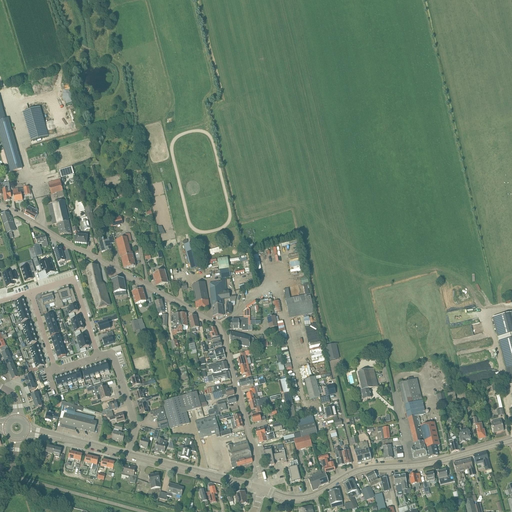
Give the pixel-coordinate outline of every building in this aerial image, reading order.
[(0,135),(11,172),(22,169),(8,119),(5,120),(0,101),(0,135)] [(40,107),(22,112),(31,142),(48,137),(40,107)] [(71,167),(59,171),(61,178),(73,174),(71,167)] [(49,186),(51,195),(62,192),(60,183),(59,180),(48,182),(49,186)] [(9,183),(2,184),(2,186),(4,197),(5,202),(10,201),(9,198),(11,197),(10,192),(10,188),(9,183)] [(13,194),(14,202),(23,200),(22,195),(25,194),(25,195),(30,195),(29,190),(29,187),(24,188),(21,189),(12,190),(13,194)] [(101,197),(100,197),(100,198),(96,197),(96,203),(97,204),(99,206),(100,206),(103,206),(104,205),(104,201),(101,197)] [(48,202),(48,205),(52,225),(58,224),(61,235),(71,234),(65,201),(52,204),(51,201),(48,202)] [(24,214),(34,220),(37,215),(37,211),(29,206),(24,214)] [(90,207),(84,208),(87,217),(90,229),(96,227),(90,207)] [(1,215),(9,240),(13,238),(11,232),(15,231),(13,225),(14,225),(11,216),(10,217),(9,214),(1,215)] [(87,217),(81,218),(85,230),(90,229),(87,217)] [(110,220),(111,227),(123,224),(121,217),(110,220)] [(75,232),(75,235),(76,235),(75,243),(86,245),(87,240),(87,236),(85,236),(79,236),(80,231),(78,231),(77,227),(73,228),(74,233),(75,232)] [(124,239),(116,241),(120,255),(120,258),(121,258),(124,269),(136,267),(134,262),(132,252),(131,253),(129,244),(132,243),(129,234),(124,236),(124,239)] [(45,236),(35,239),(37,244),(37,245),(39,244),(42,243),(47,242),(45,236)] [(111,238),(107,239),(108,241),(104,242),(103,239),(99,240),(100,248),(102,253),(107,251),(108,252),(112,251),(111,245),(116,243),(114,236),(111,236),(111,238)] [(194,242),(184,245),(190,269),(199,267),(194,242)] [(37,244),(34,245),(34,246),(37,257),(42,255),(39,246),(38,246),(37,245),(37,244)] [(61,248),(54,250),(58,263),(65,261),(65,263),(71,261),(68,251),(64,252),(64,253),(62,253),(61,248)] [(228,257),(218,259),(219,270),(220,270),(229,268),(228,257)] [(50,262),(40,265),(41,269),(44,277),(54,274),(50,262)] [(87,273),(90,286),(97,310),(111,306),(105,285),(102,282),(99,270),(98,265),(86,268),(87,273)] [(29,267),(19,271),(24,283),(33,279),(29,267)] [(210,284),(212,306),(223,305),(222,299),(230,298),(229,293),(229,291),(226,291),(225,282),(224,278),(230,277),(229,268),(220,270),(221,279),(220,279),(221,283),(210,284)] [(153,274),(155,282),(156,287),(168,284),(167,279),(165,271),(153,274)] [(9,277),(2,279),(5,289),(12,287),(11,283),(13,283),(12,278),(9,279),(9,277)] [(112,280),(114,293),(126,291),(123,279),(112,280)] [(179,282),(180,287),(181,287),(182,290),(187,289),(186,284),(185,284),(184,281),(179,282)] [(196,304),(196,309),(209,308),(208,303),(205,283),(192,286),(196,304)] [(69,288),(63,290),(66,299),(71,298),(73,304),(77,303),(72,289),(69,290),(69,288)] [(133,297),(136,305),(146,301),(144,293),(143,289),(132,292),(133,297)] [(58,294),(55,294),(60,308),(64,307),(62,301),(66,299),(63,290),(57,292),(58,294)] [(52,293),(46,295),(49,305),(54,303),(56,310),(60,308),(55,294),(53,295),(52,293)] [(41,299),(39,300),(43,314),(47,312),(45,306),(49,305),(46,295),(41,297),(41,299)] [(310,295),(285,300),(289,318),(314,313),(310,295)] [(272,302),(275,312),(281,311),(279,300),(272,302)] [(156,307),(159,314),(165,312),(163,305),(162,301),(155,302),(156,307)] [(230,303),(227,302),(226,313),(231,313),(232,309),(232,306),(235,306),(236,306),(237,302),(235,302),(230,303)] [(77,305),(67,308),(69,314),(68,315),(69,317),(75,316),(74,313),(78,311),(77,309),(78,309),(77,305)] [(223,305),(212,306),(212,312),(213,317),(224,316),(223,305)] [(232,321),(229,321),(229,325),(246,325),(248,325),(248,326),(250,326),(259,325),(261,323),(260,321),(255,321),(250,322),(250,317),(250,310),(248,308),(247,309),(243,311),(244,319),(232,319),(232,321)] [(511,313),(493,318),(510,385),(511,384),(511,313)] [(54,314),(44,317),(46,322),(56,319),(54,314)] [(98,324),(97,325),(98,328),(99,327),(100,332),(110,329),(109,322),(118,319),(117,314),(102,318),(103,321),(97,323),(98,324)] [(173,323),(173,324),(181,323),(180,314),(173,315),(173,317),(171,317),(171,320),(171,322),(173,322),(173,321),(174,321),(174,323),(173,323)] [(75,316),(69,317),(70,320),(71,320),(73,326),(83,323),(82,319),(81,320),(80,317),(76,318),(75,316)] [(188,317),(190,322),(192,333),(196,332),(195,328),(199,328),(196,316),(188,317)] [(267,318),(269,329),(277,327),(275,316),(267,318)] [(137,320),(141,334),(146,332),(144,324),(143,324),(142,319),(137,320)] [(83,323),(73,326),(75,332),(74,332),(75,335),(81,333),(80,330),(84,329),(83,327),(84,326),(83,323)] [(181,323),(173,324),(173,326),(172,326),(172,327),(173,334),(175,334),(175,333),(182,332),(182,330),(182,327),(181,327),(181,323)] [(0,341),(3,340),(6,339),(8,338),(11,336),(16,335),(14,331),(10,333),(7,335),(2,337),(0,334),(0,333),(0,341)] [(107,336),(102,338),(105,346),(114,343),(112,336),(114,336),(113,332),(107,334),(107,336)] [(81,333),(75,335),(76,338),(77,338),(78,343),(88,340),(87,337),(86,337),(86,335),(81,336),(81,333)] [(190,339),(188,340),(191,352),(196,350),(192,333),(188,334),(190,339)] [(237,345),(251,348),(250,344),(254,344),(254,339),(250,339),(246,336),(236,334),(230,333),(231,344),(237,345)] [(3,340),(0,341),(0,348),(0,349),(1,352),(8,349),(7,346),(5,346),(4,343),(5,343),(3,340)] [(88,340),(78,343),(80,350),(80,353),(86,351),(85,348),(89,347),(89,344),(88,340)] [(335,344),(325,346),(329,361),(339,359),(335,344)] [(206,358),(206,359),(224,354),(223,349),(218,350),(214,351),(215,354),(209,356),(209,358),(206,358)] [(241,358),(237,359),(239,367),(245,366),(248,365),(246,358),(246,356),(253,354),(252,350),(245,352),(245,353),(240,354),(241,358)] [(2,353),(4,360),(11,358),(8,351),(2,353)] [(64,351),(56,353),(57,359),(62,357),(62,358),(65,357),(65,356),(66,356),(64,351)] [(224,354),(206,359),(207,365),(210,364),(210,361),(211,361),(210,360),(211,360),(216,358),(217,361),(225,359),(224,354)] [(4,360),(7,367),(13,364),(12,361),(16,359),(15,356),(11,358),(4,360)] [(42,366),(43,366),(44,366),(43,361),(34,363),(36,368),(38,368),(39,371),(43,369),(42,366)] [(212,370),(213,370),(217,369),(217,368),(227,365),(226,362),(220,364),(220,363),(216,364),(208,367),(209,371),(212,370)] [(7,367),(10,373),(16,371),(18,370),(20,369),(19,368),(15,369),(13,364),(7,367)] [(217,369),(213,370),(214,374),(228,370),(227,365),(217,368),(217,369)] [(245,366),(239,367),(242,375),(246,374),(246,378),(249,377),(251,376),(250,371),(248,365),(245,366)] [(90,380),(87,368),(82,370),(86,382),(90,380)] [(360,391),(362,396),(363,400),(371,398),(369,389),(378,387),(377,382),(373,369),(357,373),(362,391),(360,391)] [(16,371),(10,373),(13,380),(19,377),(18,374),(19,374),(18,370),(16,371)] [(204,378),(205,383),(225,378),(225,381),(231,380),(229,372),(204,378)] [(24,378),(27,384),(36,381),(35,380),(33,380),(31,375),(24,378)] [(135,377),(130,378),(133,387),(137,385),(138,388),(141,388),(144,387),(146,386),(145,386),(149,385),(152,384),(152,381),(148,382),(145,383),(145,384),(144,384),(141,385),(138,376),(135,377)] [(240,381),(241,387),(253,384),(252,381),(257,380),(256,377),(240,381)] [(305,380),(310,400),(320,397),(319,395),(318,392),(318,389),(315,377),(305,380)] [(278,381),(281,394),(290,392),(287,378),(278,381)] [(418,379),(409,381),(414,399),(418,416),(426,414),(423,401),(418,379)] [(36,381),(27,384),(29,391),(36,389),(34,384),(36,383),(36,381)] [(414,399),(409,381),(399,383),(415,448),(411,449),(413,458),(413,459),(414,459),(419,458),(422,457),(426,456),(427,456),(420,426),(418,416),(414,399)] [(333,385),(324,388),(326,397),(328,396),(336,394),(333,385)] [(95,390),(97,396),(110,392),(109,389),(107,390),(107,387),(102,388),(99,389),(98,386),(95,386),(87,389),(88,393),(95,390)] [(247,394),(249,402),(258,400),(259,400),(257,393),(258,393),(257,388),(258,387),(258,386),(254,387),(254,388),(250,390),(251,393),(247,394)] [(135,393),(134,393),(134,396),(135,396),(137,401),(141,400),(142,403),(152,400),(160,398),(159,395),(151,397),(147,398),(144,398),(143,394),(147,393),(146,389),(141,391),(141,390),(139,391),(134,393),(135,393)] [(225,390),(212,393),(214,400),(222,398),(222,396),(226,395),(227,397),(230,396),(235,395),(233,390),(226,392),(225,390)] [(110,392),(97,396),(98,401),(91,403),(92,406),(100,404),(100,401),(101,400),(105,399),(110,398),(109,395),(110,394),(110,392)] [(197,392),(182,397),(186,412),(201,408),(198,396),(197,392)] [(447,394),(449,404),(457,402),(454,392),(447,394)] [(33,402),(40,400),(42,399),(41,397),(39,398),(37,393),(31,395),(33,402)] [(199,396),(198,396),(201,408),(202,410),(203,409),(203,407),(207,406),(206,402),(204,395),(205,395),(205,393),(199,395),(199,396)] [(291,393),(283,395),(286,406),(293,404),(291,395),(291,393)] [(437,395),(439,403),(446,402),(444,394),(437,395)] [(326,397),(320,398),(322,405),(330,403),(328,396),(326,397)] [(186,412),(182,397),(162,402),(170,429),(190,424),(186,412)] [(217,402),(216,403),(217,406),(217,407),(219,412),(222,411),(227,410),(226,407),(226,404),(228,404),(229,405),(232,404),(237,403),(235,397),(230,399),(217,402)] [(258,400),(249,402),(251,411),(252,414),(262,412),(261,407),(259,407),(260,406),(260,405),(260,404),(262,403),(262,404),(268,402),(267,399),(262,400),(261,399),(258,400)] [(40,400),(33,402),(36,409),(42,406),(40,400)] [(152,400),(142,403),(143,406),(139,407),(141,415),(149,413),(147,407),(150,407),(149,402),(152,401),(152,400)] [(62,405),(83,411),(84,409),(75,406),(63,402),(62,405)] [(104,410),(106,416),(113,414),(112,410),(118,409),(116,402),(111,403),(108,404),(109,409),(104,410)] [(293,406),(285,407),(285,408),(286,411),(288,420),(296,418),(293,406)] [(333,417),(337,416),(335,407),(325,410),(326,416),(324,417),(325,419),(327,418),(327,419),(333,417)] [(157,416),(165,414),(163,408),(159,409),(159,410),(150,412),(150,415),(153,415),(153,418),(157,416)] [(66,414),(64,414),(62,424),(69,426),(69,429),(72,430),(72,427),(94,433),(97,422),(93,421),(94,418),(67,411),(66,414)] [(45,420),(51,422),(52,419),(57,420),(59,415),(47,412),(45,420)] [(113,414),(106,416),(107,419),(109,418),(110,421),(116,419),(117,423),(125,421),(123,414),(114,416),(113,414)] [(157,416),(161,430),(168,428),(165,414),(157,416)] [(231,424),(235,423),(241,421),(240,415),(229,418),(226,419),(227,421),(230,420),(231,424)] [(252,417),(253,423),(257,422),(257,423),(265,421),(265,417),(261,418),(260,415),(252,417)] [(195,421),(200,439),(216,435),(217,438),(220,437),(215,416),(195,421)] [(337,416),(333,417),(336,426),(342,425),(341,419),(338,420),(337,416)] [(477,432),(479,440),(485,438),(484,430),(482,431),(481,424),(478,425),(476,418),(471,419),(473,425),(475,424),(476,425),(477,432)] [(501,420),(491,422),(494,432),(499,430),(500,431),(503,430),(501,420)] [(241,421),(235,423),(231,424),(232,427),(233,430),(243,427),(241,421)] [(302,438),(309,436),(317,434),(314,423),(306,425),(299,427),(302,438)] [(434,423),(430,424),(420,426),(427,456),(428,458),(438,456),(435,446),(439,445),(434,423)] [(112,440),(119,442),(119,441),(123,442),(124,435),(118,433),(119,430),(122,431),(123,427),(115,425),(114,429),(114,432),(112,440)] [(459,438),(460,443),(465,442),(465,440),(466,440),(467,440),(468,441),(470,440),(471,439),(470,435),(469,430),(468,430),(468,428),(461,429),(461,426),(456,427),(457,434),(458,434),(459,438)] [(255,431),(257,437),(268,434),(267,432),(270,431),(269,427),(264,429),(264,428),(259,429),(259,430),(255,431)] [(384,439),(390,439),(388,427),(377,429),(378,432),(381,432),(382,439),(384,439)] [(268,434),(257,437),(259,443),(272,440),(275,439),(273,432),(268,434)] [(309,436),(302,438),(294,440),(296,450),(307,448),(312,447),(309,436)] [(149,442),(149,441),(150,439),(147,438),(146,440),(141,439),(139,447),(147,449),(148,444),(149,442)] [(179,453),(179,455),(179,456),(181,457),(189,459),(190,454),(190,451),(196,452),(193,441),(190,441),(190,439),(187,438),(185,446),(180,445),(179,448),(183,449),(182,453),(180,452),(179,453)] [(449,440),(452,453),(459,451),(456,438),(449,440)] [(157,443),(155,452),(158,453),(159,452),(164,453),(167,441),(159,439),(158,443),(157,443)] [(384,455),(384,460),(393,459),(391,446),(390,443),(393,443),(392,440),(388,440),(382,441),(384,455)] [(242,442),(226,447),(231,463),(251,457),(247,441),(242,442)] [(367,442),(359,444),(360,449),(360,450),(361,452),(360,452),(361,453),(362,455),(364,462),(371,460),(370,455),(367,442)] [(50,454),(53,454),(55,448),(48,446),(45,454),(50,455),(50,454)] [(345,451),(341,452),(344,465),(352,463),(347,446),(344,447),(345,451)] [(344,465),(341,452),(340,448),(340,447),(334,449),(335,452),(338,467),(344,465)] [(55,448),(53,454),(56,455),(55,457),(59,458),(61,449),(55,448)] [(265,453),(268,467),(274,466),(273,461),(277,461),(277,462),(280,462),(279,460),(283,459),(284,463),(283,463),(284,464),(287,463),(287,462),(286,458),(285,455),(284,452),(285,451),(281,452),(281,454),(272,456),(271,452),(272,452),(271,448),(263,449),(263,453),(264,453),(265,453)] [(360,449),(354,450),(355,453),(358,463),(364,462),(362,455),(361,453),(360,452),(361,452),(360,450),(360,449)] [(486,452),(473,456),(474,458),(474,461),(476,465),(483,463),(486,471),(491,470),(487,457),(486,453),(486,452)] [(327,459),(328,459),(327,455),(318,458),(320,466),(322,465),(324,473),(325,473),(335,471),(334,466),(333,463),(328,464),(327,459)] [(251,457),(231,463),(232,468),(251,463),(253,462),(251,457)] [(470,459),(462,461),(465,471),(468,470),(470,477),(474,475),(470,459)] [(104,467),(107,468),(109,461),(102,460),(100,469),(103,470),(104,467)] [(290,479),(291,480),(290,480),(290,484),(295,483),(294,482),(301,481),(299,476),(297,466),(298,466),(297,461),(295,462),(290,463),(291,468),(289,468),(291,479),(290,479)] [(465,471),(462,461),(453,464),(458,483),(466,481),(464,473),(461,473),(461,472),(465,471)] [(131,468),(124,466),(122,475),(129,477),(130,475),(133,476),(135,468),(131,467),(131,468)] [(313,479),(309,480),(312,491),(318,489),(320,486),(329,483),(325,474),(323,475),(321,470),(318,471),(318,473),(311,476),(313,479)] [(439,480),(440,485),(454,482),(453,476),(450,477),(449,476),(447,476),(446,470),(437,472),(439,480)] [(374,486),(382,482),(381,479),(378,480),(373,472),(365,476),(368,482),(371,487),(372,490),(375,490),(374,486)] [(430,486),(429,482),(435,480),(433,473),(425,475),(426,482),(423,483),(424,489),(428,488),(428,486),(430,486)] [(149,475),(151,489),(161,488),(158,474),(149,475)] [(409,476),(410,481),(411,485),(414,484),(416,491),(420,490),(421,496),(425,495),(424,492),(423,490),(419,474),(409,476)] [(402,491),(401,485),(400,476),(394,477),(395,486),(396,492),(402,491)] [(382,482),(384,492),(388,491),(389,490),(386,477),(381,478),(381,479),(382,482)] [(343,484),(345,488),(351,504),(353,509),(358,508),(354,498),(361,495),(358,490),(357,490),(353,480),(343,484)] [(216,498),(215,494),(217,494),(217,492),(216,492),(214,484),(211,483),(208,484),(211,493),(208,494),(210,504),(217,503),(216,498)] [(183,488),(174,486),(174,485),(169,484),(167,493),(167,494),(160,492),(159,499),(167,501),(167,500),(167,498),(166,498),(167,496),(171,497),(172,494),(181,496),(183,488)] [(361,490),(366,501),(374,497),(372,492),(370,487),(361,490)] [(207,493),(205,489),(199,491),(202,502),(204,502),(206,507),(209,506),(205,494),(207,493)] [(329,498),(332,509),(339,506),(339,508),(343,507),(339,490),(328,493),(329,498)] [(234,494),(238,506),(248,504),(244,491),(234,494)] [(464,501),(466,511),(475,511),(472,498),(464,501)] [(383,499),(376,500),(379,511),(385,509),(386,509),(383,499)]
